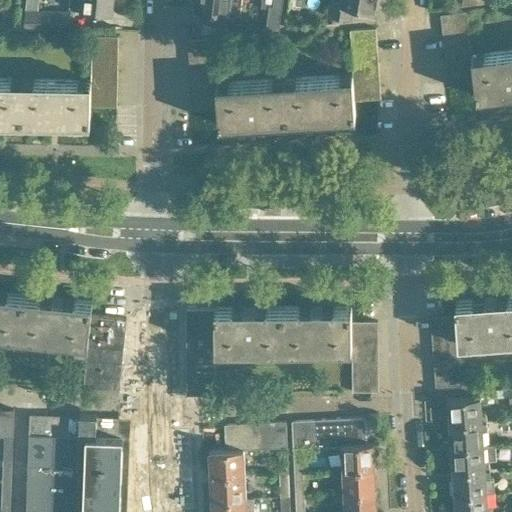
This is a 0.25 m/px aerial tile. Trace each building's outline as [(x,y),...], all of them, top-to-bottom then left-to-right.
[(113,11),(114,0),(70,0),(70,7),(112,13),(112,11),(113,11)] [(241,13),(242,0),(197,0),(196,9),(206,10),(204,22),(229,24),(231,12),(241,13)] [(281,21),(283,0),(273,0),(271,16),(272,16),(272,21),(281,21)] [(375,9),(376,0),(341,0),(341,3),(330,1),(327,15),(352,19),(354,6),(375,9)] [(68,28),(70,9),(27,8),(24,28),(68,28)] [(469,22),(468,10),(440,14),(442,25),(469,22)] [(470,33),(469,22),(442,25),(443,37),(470,33)] [(377,40),(376,28),(351,30),(352,42),(377,40)] [(472,45),(470,33),(443,37),(445,49),(472,45)] [(118,48),(119,36),(93,36),(93,47),(118,48)] [(215,50),(215,39),(187,41),(188,52),(215,50)] [(378,52),(377,40),(352,42),(352,53),(378,52)] [(473,54),(472,45),(445,49),(446,60),(473,57),(472,54),(473,54)] [(118,59),(118,48),(93,47),(92,59),(118,59)] [(511,91),(511,48),(473,54),(472,54),(473,57),(474,68),(476,80),(478,95),(511,91)] [(216,62),(215,50),(188,52),(189,64),(216,62)] [(378,63),(378,52),(352,53),(353,65),(378,63)] [(474,68),(473,57),(446,60),(448,72),(474,68)] [(118,71),(118,59),(92,59),(92,71),(118,71)] [(217,73),(216,62),(189,64),(190,75),(217,73)] [(379,75),(378,63),(353,65),(354,73),(353,73),(353,77),(379,75)] [(476,80),(474,68),(448,72),(449,83),(476,80)] [(118,83),(118,71),(92,71),(92,79),(92,83),(118,83)] [(217,81),(217,73),(190,75),(191,87),(217,85),(217,82),(217,81)] [(355,100),(354,88),(353,77),(353,73),(285,77),(288,119),(356,115),(355,100)] [(380,87),(379,75),(353,77),(354,88),(380,87)] [(0,119),(23,120),(23,78),(0,77),(0,119)] [(288,119),(285,77),(217,81),(217,82),(217,85),(218,96),(219,108),(220,124),(288,119)] [(91,121),(91,106),(92,94),(92,83),(92,79),(23,78),(23,120),(91,121)] [(118,95),(118,83),(92,83),(92,94),(118,95)] [(218,96),(217,85),(191,87),(192,98),(218,96)] [(381,98),(380,87),(354,88),(355,100),(381,98)] [(118,106),(118,95),(92,94),(91,106),(118,106)] [(219,108),(218,96),(192,98),(193,110),(219,108)] [(0,331),(20,333),(24,293),(0,290),(0,331)] [(91,314),(92,300),(24,293),(20,333),(88,340),(91,314)] [(511,335),(511,296),(456,300),(457,316),(458,327),(459,339),(459,340),(460,340),(511,335)] [(284,347),(284,306),(216,307),(216,320),(215,347),(284,347)] [(352,347),(352,344),(352,333),(352,321),(352,306),(284,306),(284,347),(352,347)] [(215,347),(216,320),(216,307),(187,307),(187,392),(215,392),(215,347)] [(119,390),(127,317),(91,314),(88,340),(89,340),(84,386),(119,390)] [(458,327),(457,316),(431,317),(432,329),(458,327)] [(379,332),(379,321),(352,321),(352,333),(379,332)] [(459,339),(458,327),(432,329),(433,341),(459,339)] [(379,344),(379,332),(352,333),(352,344),(379,344)] [(460,350),(460,340),(459,340),(459,339),(433,341),(434,352),(460,350)] [(379,356),(379,344),(352,344),(352,347),(352,356),(379,356)] [(461,362),(460,350),(434,352),(435,364),(461,362)] [(379,368),(379,356),(352,356),(352,368),(379,368)] [(462,374),(461,362),(435,364),(436,376),(462,374)] [(379,379),(379,368),(352,368),(352,379),(379,379)] [(462,386),(462,374),(436,376),(436,387),(462,386)] [(379,391),(379,379),(352,379),(353,391),(379,391)] [(482,410),(480,396),(448,398),(450,423),(487,420),(486,410),(482,410)] [(14,434),(14,411),(15,408),(0,408),(0,415),(1,435),(5,435),(14,434)] [(97,425),(97,415),(79,414),(78,422),(30,420),(26,511),(116,511),(117,508),(121,508),(122,474),(118,474),(119,452),(123,452),(124,427),(97,425)] [(376,466),(375,441),(367,442),(366,416),(346,417),(347,442),(341,443),(341,444),(343,468),(376,466)] [(347,442),(346,417),(330,418),(331,445),(341,444),(341,443),(347,442)] [(319,445),(318,418),(306,419),(307,446),(319,445)] [(331,445),(330,418),(318,418),(319,445),(331,445)] [(303,446),(307,446),(306,419),(293,419),(295,446),(303,446)] [(277,447),(275,420),(263,421),(264,448),(277,447)] [(288,447),(286,420),(275,420),(277,447),(279,447),(288,447)] [(484,445),(483,430),(487,429),(487,420),(450,423),(452,447),(484,445)] [(251,447),(250,421),(239,422),(240,448),(251,447)] [(264,448),(263,421),(250,421),(251,447),(251,448),(264,448)] [(240,448),(239,422),(224,423),(226,448),(240,448)] [(13,458),(14,434),(5,435),(4,458),(13,458)] [(484,445),(452,447),(453,470),(490,467),(489,459),(497,459),(496,444),(484,445)] [(304,470),(303,446),(295,446),(296,471),(304,470)] [(252,472),(251,448),(251,447),(240,448),(226,448),(210,449),(211,474),(245,473),(252,472)] [(289,471),(288,447),(279,447),(280,471),(289,471)] [(12,483),(13,458),(4,458),(3,483),(12,483)] [(377,490),(376,466),(343,468),(344,492),(377,490)] [(495,492),(494,477),(491,477),(490,467),(453,470),(455,494),(487,492),(495,492)] [(305,494),(304,470),(296,471),(297,495),(305,494)] [(290,496),(289,471),(280,471),(282,496),(290,496)] [(246,498),(245,473),(211,474),(212,499),(246,498)] [(11,507),(12,483),(3,483),(2,507),(11,507)] [(378,511),(377,490),(344,492),(344,511),(378,511)] [(493,511),(493,506),(488,506),(487,492),(455,494),(456,511),(493,511)] [(306,511),(305,494),(297,495),(297,511),(306,511)] [(290,511),(290,496),(282,496),(282,511),(290,511)] [(255,511),(255,497),(246,498),(212,499),(212,511),(255,511)]
